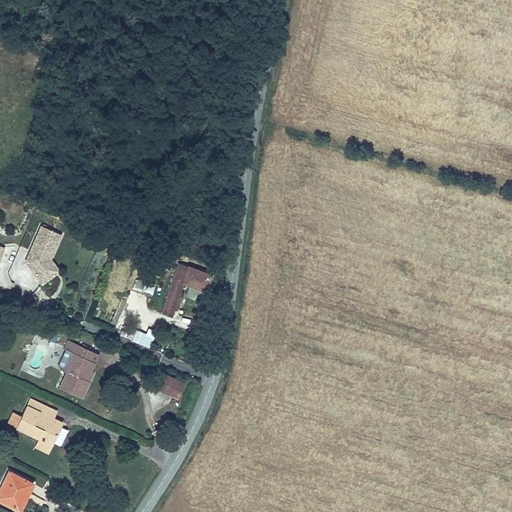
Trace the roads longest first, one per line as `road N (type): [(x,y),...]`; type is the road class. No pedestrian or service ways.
road 1 (tertiary): [(143,511),(199,415),(221,357),(280,0)]
road 2 (unknown): [(11,249),(13,275),(62,312),(213,378)]
